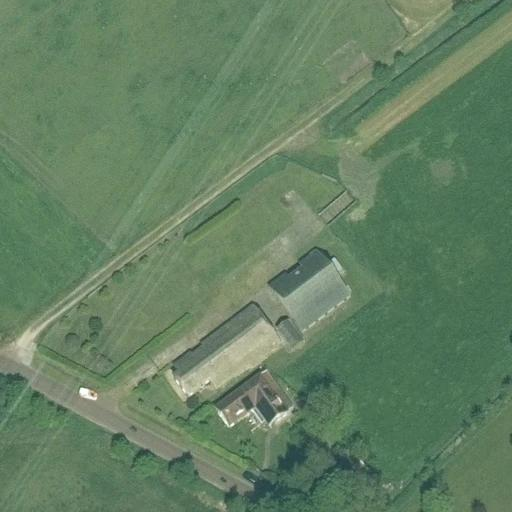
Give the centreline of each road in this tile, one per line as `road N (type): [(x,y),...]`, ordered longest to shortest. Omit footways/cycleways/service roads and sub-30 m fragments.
road 1 (tertiary): [(277,511),(0,364)]
road 2 (unknown): [(102,418),(275,274)]
